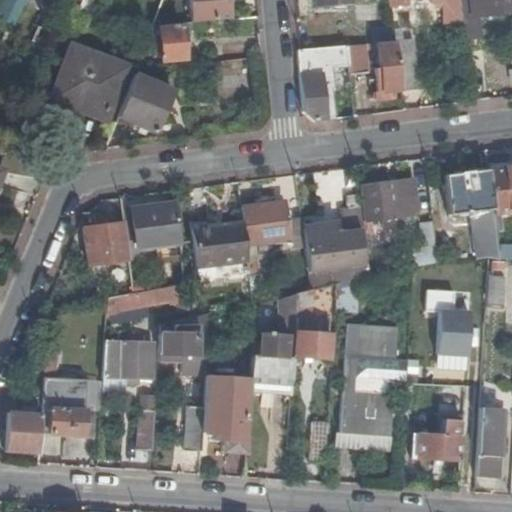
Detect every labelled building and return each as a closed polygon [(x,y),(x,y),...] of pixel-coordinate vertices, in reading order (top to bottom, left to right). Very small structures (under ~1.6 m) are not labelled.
[(190,0),(192,22),(231,19),(228,0),(190,0)] [(393,26),(390,8),(389,0),(382,0),(386,27),(393,26)] [(458,0),(389,0),(390,8),(403,7),(401,0),(430,0),(431,4),(441,3),(443,24),(460,23),(458,0)] [(511,0),(459,0),(465,39),(484,37),(482,18),(511,13),(511,0)] [(161,62),(185,60),(182,26),(159,27),(159,29),(154,29),(154,36),(159,36),(161,62)] [(394,38),(393,26),(386,27),(372,28),(373,44),(376,44),(395,42),(394,38)] [(395,42),(400,86),(419,84),(413,36),(394,38),(395,42)] [(394,92),(401,91),(400,86),(395,42),(376,44),(382,94),(394,92)] [(394,98),(394,92),(382,94),(376,44),(373,44),(347,47),(348,63),(349,68),(349,73),(375,71),(378,99),(394,98)] [(124,66),(73,47),(56,90),(73,97),(72,102),(105,114),(124,66)] [(319,49),(322,75),(325,76),(324,65),(335,64),(348,63),(347,47),(319,49)] [(298,51),(300,77),(319,75),(322,75),(319,49),(298,51)] [(326,121),(337,119),(334,89),(337,89),(335,70),(336,70),(335,64),(324,65),(325,76),(322,75),(326,121)] [(134,73),(118,118),(154,134),(173,91),(144,78),(134,73)] [(315,122),(326,121),(322,75),(319,75),(300,77),(303,113),(315,122)] [(511,165),(489,168),(495,213),(505,212),(511,210),(511,165)] [(495,213),(489,168),(444,174),(450,214),(479,210),(486,257),(490,257),(501,258),(500,249),(498,233),(495,213)] [(364,185),(368,219),(370,219),(383,218),(384,228),(400,227),(399,216),(418,214),(414,179),(364,185)] [(285,201),(242,207),(244,220),(247,244),(289,239),(285,201)] [(182,254),(175,203),(131,208),(133,222),(125,222),(129,258),(137,257),(136,248),(161,245),(162,257),(182,254)] [(364,220),(362,206),(341,209),(342,221),(349,220),(351,233),(362,231),(365,231),(364,220)] [(505,212),(495,213),(498,233),(507,232),(505,212)] [(368,219),(364,220),(365,231),(368,250),(374,250),(370,219),(368,219)] [(247,244),(244,220),(192,227),(197,266),(249,260),(247,244)] [(342,221),(303,227),(309,271),(321,270),(333,268),(335,282),(337,281),(371,273),(370,266),(369,262),(366,263),(362,231),(351,233),(349,220),(342,221)] [(89,264),(128,259),(123,221),(85,226),(89,264)] [(423,249),(437,247),(434,222),(420,224),(423,249)] [(439,255),(438,249),(419,251),(420,265),(440,261),(439,255)] [(501,258),(511,259),(511,249),(500,249),(501,258)] [(321,270),(309,271),(311,288),(322,285),(321,270)] [(501,308),(502,276),(486,276),(485,307),(501,308)] [(336,288),(335,308),(357,310),(358,280),(336,288)] [(153,303),(188,297),(186,283),(151,290),(153,303)] [(134,293),(109,298),(108,312),(153,303),(151,290),(134,293)] [(296,317),(297,299),(284,302),(282,328),(295,330),(296,317)] [(438,353),(468,355),(471,312),(441,310),(438,353)] [(210,321),(211,315),(199,317),(198,324),(176,330),(176,335),(160,335),(160,353),(182,353),(182,372),(207,372),(210,321)] [(296,317),(295,330),(293,355),(327,358),(330,320),(296,317)] [(341,433),(391,436),(394,380),(355,378),(357,355),(396,358),(398,326),(348,324),(341,433)] [(251,377),(250,391),(291,394),(293,358),(285,357),(287,334),(260,333),(258,356),(252,355),(251,377)] [(106,341),(104,377),(121,378),(123,342),(106,341)] [(123,342),(121,378),(131,379),(136,379),(152,379),(153,343),(123,342)] [(355,378),(394,380),(406,381),(408,359),(396,358),(357,355),(355,378)] [(57,356),(45,356),(43,389),(42,402),(41,415),(40,433),(87,436),(89,412),(91,381),(56,379),(57,356)] [(204,407),(203,431),(217,432),(217,442),(223,442),(247,443),(250,391),(251,377),(207,374),(204,407)] [(42,402),(43,389),(18,387),(18,400),(42,402)] [(185,449),(202,450),(202,441),(202,440),(203,431),(204,407),(187,406),(185,449)] [(451,406),(450,415),(461,415),(462,407),(451,406)] [(480,407),(476,477),(496,478),(498,458),(501,408),(480,407)] [(501,408),(498,458),(503,458),(507,409),(501,408)] [(137,450),(152,451),(155,410),(140,409),(137,450)] [(97,412),(89,412),(87,436),(96,436),(97,412)] [(6,450),(38,452),(40,433),(41,415),(9,413),(6,450)] [(461,415),(450,415),(442,414),(441,435),(418,434),(417,457),(460,460),(462,437),(460,437),(461,415)] [(411,415),(409,429),(437,433),(439,418),(411,415)] [(217,442),(217,432),(203,431),(202,440),(202,441),(217,442)] [(325,460),(326,434),(311,433),(310,459),(325,460)] [(390,449),(391,436),(341,433),(340,445),(390,449)] [(247,443),(223,442),(223,452),(246,453),(247,443)]
